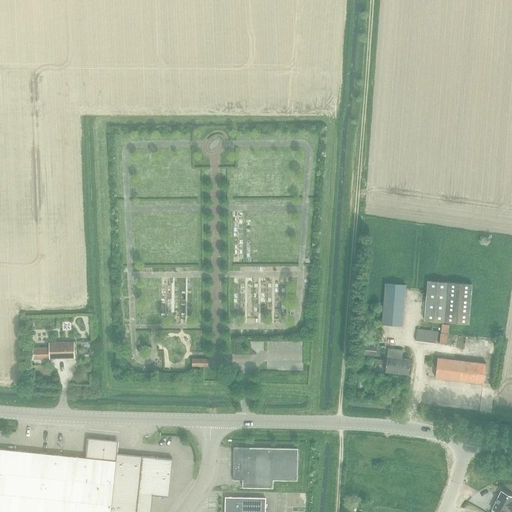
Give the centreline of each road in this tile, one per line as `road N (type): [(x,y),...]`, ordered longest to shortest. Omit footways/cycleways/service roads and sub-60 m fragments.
road 1 (unclassified): [(468,439),(212,421)]
road 2 (unclassified): [(212,421),(0,412)]
